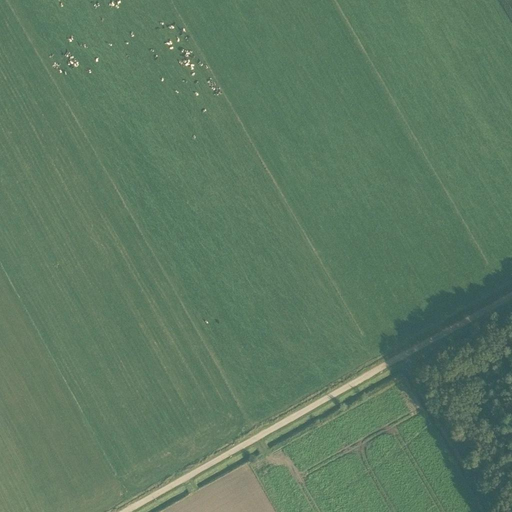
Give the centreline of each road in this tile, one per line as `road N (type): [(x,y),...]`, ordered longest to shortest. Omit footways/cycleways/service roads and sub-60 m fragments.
road 1 (track): [(400,357),(127,511)]
road 2 (track): [(400,357),(491,511)]
road 3 (track): [(511,294),(400,357)]
